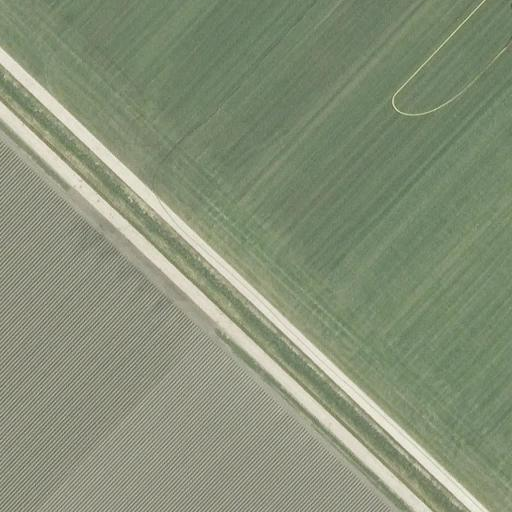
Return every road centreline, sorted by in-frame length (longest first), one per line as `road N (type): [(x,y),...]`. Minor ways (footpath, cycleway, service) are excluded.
road 1 (track): [(0,55),(480,511)]
road 2 (track): [(424,511),(0,107)]
